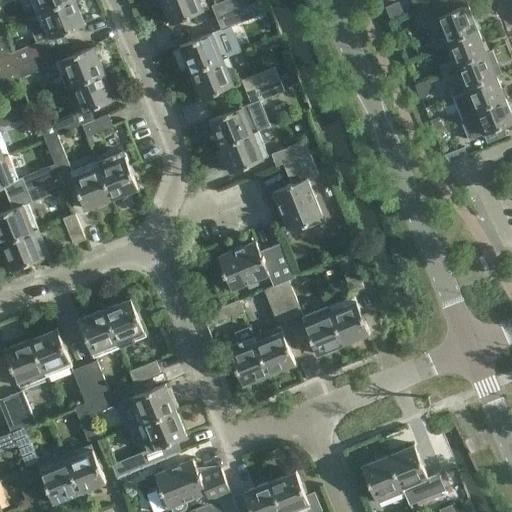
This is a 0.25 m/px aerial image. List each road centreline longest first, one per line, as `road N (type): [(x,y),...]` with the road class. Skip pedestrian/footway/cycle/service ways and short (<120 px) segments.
road 1 (tertiary): [(471,349),(329,0)]
road 2 (residential): [(307,414),(233,443),(152,246)]
road 3 (residential): [(152,246),(180,176),(179,155),(117,0)]
road 4 (residential): [(307,414),(471,349)]
road 5 (residential): [(152,246),(0,307)]
